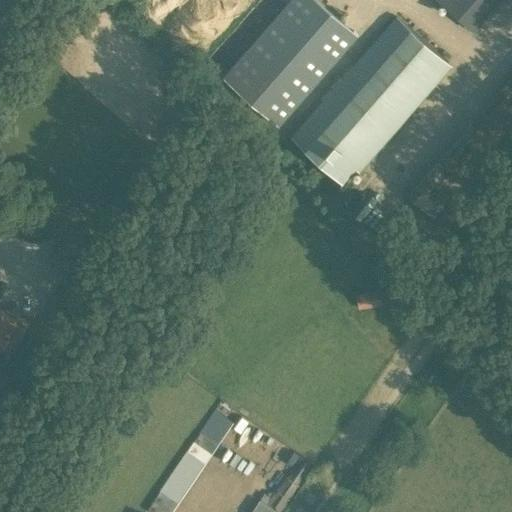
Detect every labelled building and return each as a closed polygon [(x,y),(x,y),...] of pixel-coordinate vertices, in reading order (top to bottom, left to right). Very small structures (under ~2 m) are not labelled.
[(357,34),(318,0),(289,0),(223,76),(279,124),(357,34)] [(500,0),(438,0),(474,31),(500,0)] [(446,62),(396,18),(293,138),(343,181),(446,62)] [(153,173),(136,164),(111,210),(127,218),(153,173)] [(94,240),(69,226),(51,259),(77,273),(94,240)] [(89,292),(69,281),(40,333),(61,344),(72,325),(89,292)] [(355,293),(357,308),(384,304),(382,289),(355,293)] [(26,326),(0,309),(0,358),(5,361),(10,352),(15,355),(24,341),(19,337),(26,326)] [(213,413),(231,426),(237,416),(219,404),(213,413)] [(206,423),(225,435),(231,426),(213,413),(206,423)] [(218,444),(223,437),(205,425),(200,432),(218,444)] [(218,444),(200,432),(194,442),(212,454),(218,444)] [(212,454),(194,442),(187,451),(205,463),(212,454)] [(181,460),(199,472),(205,463),(187,451),(181,460)] [(193,482),(199,472),(181,460),(175,469),(193,482)] [(193,482),(175,469),(168,479),(187,491),(193,482)] [(168,479),(160,491),(178,504),(187,491),(168,479)] [(160,491),(154,501),(170,511),(172,511),(178,504),(160,491)] [(249,511),(278,511),(280,510),(259,496),(249,511)] [(170,511),(154,501),(147,510),(150,511),(170,511)]
